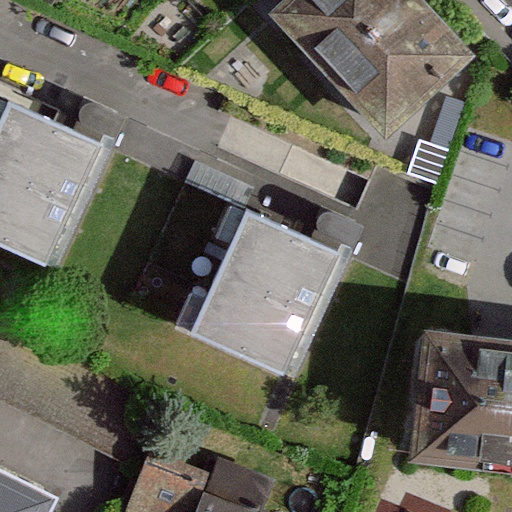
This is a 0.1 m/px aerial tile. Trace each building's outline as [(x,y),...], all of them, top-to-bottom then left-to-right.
[(392,0),(309,0),(260,45),(382,179),(477,93),(392,0)] [(16,107),(0,142),(0,249),(54,274),(111,149),(16,107)] [(229,203),(180,328),(193,333),(242,208),(229,203)] [(345,252),(248,213),(193,349),(290,388),(345,252)] [(511,344),(426,333),(408,468),(511,482),(511,344)] [(135,459),(116,511),(190,511),(201,482),(135,459)] [(0,489),(0,511),(44,511),(0,489)]
